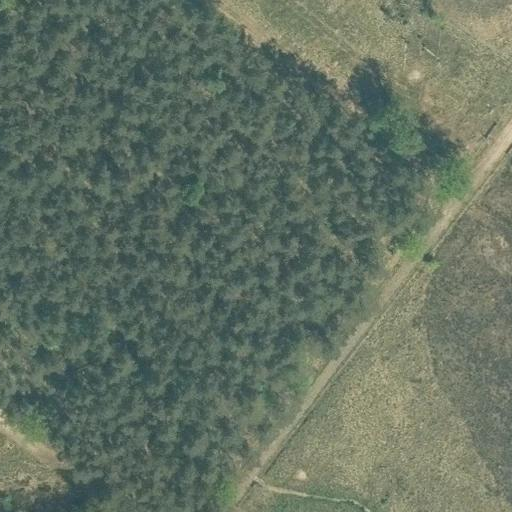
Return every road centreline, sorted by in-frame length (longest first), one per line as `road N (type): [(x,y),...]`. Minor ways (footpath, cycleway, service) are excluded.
road 1 (track): [(511,126),(220,511)]
road 2 (track): [(461,191),(209,0)]
road 3 (track): [(0,420),(121,511)]
